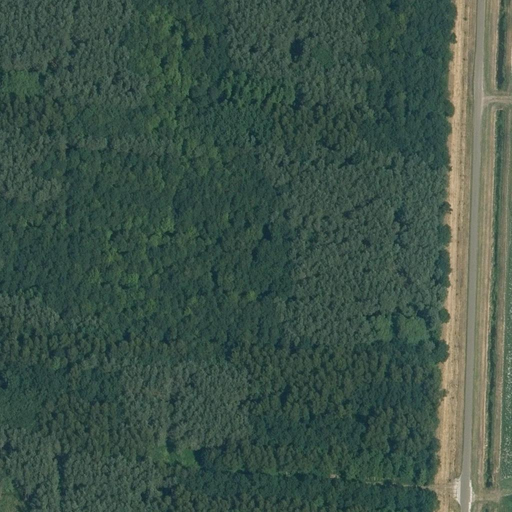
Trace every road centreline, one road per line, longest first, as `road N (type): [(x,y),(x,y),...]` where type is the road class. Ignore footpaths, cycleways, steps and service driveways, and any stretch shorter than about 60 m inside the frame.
road 1 (unclassified): [(480,0),(464,511)]
road 2 (track): [(464,490),(183,470)]
